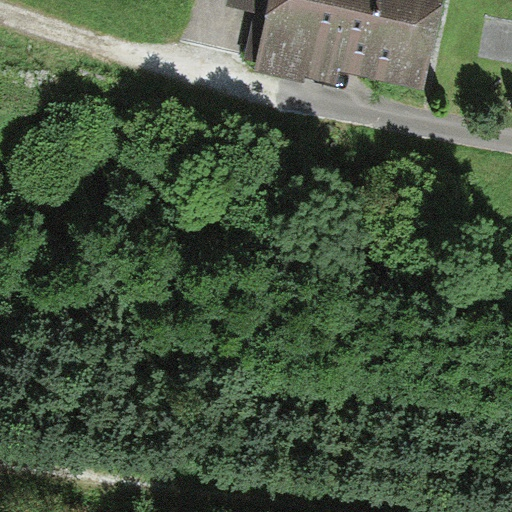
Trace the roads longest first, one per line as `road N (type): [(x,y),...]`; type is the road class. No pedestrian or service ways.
road 1 (track): [(0,14),(398,117)]
road 2 (track): [(317,511),(0,466)]
